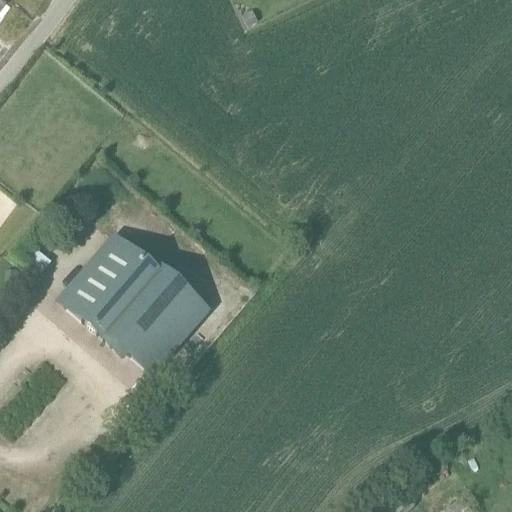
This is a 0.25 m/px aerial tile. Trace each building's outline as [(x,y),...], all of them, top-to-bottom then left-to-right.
[(246,31),(258,26),(252,14),(240,20),(246,31)] [(58,305),(122,360),(125,356),(151,379),(205,317),(141,262),(138,266),(112,243),(58,305)] [(5,284),(18,283),(17,273),(4,274),(5,284)] [(0,510),(94,397),(67,375),(70,371),(55,359),(52,362),(28,342),(20,351),(11,342),(0,355),(0,510)] [(95,394),(104,384),(88,369),(79,379),(95,394)] [(446,482),(432,490),(437,499),(451,491),(446,482)] [(411,511),(414,509),(400,493),(379,511),(411,511)] [(444,511),(466,511),(460,501),(444,511)]
